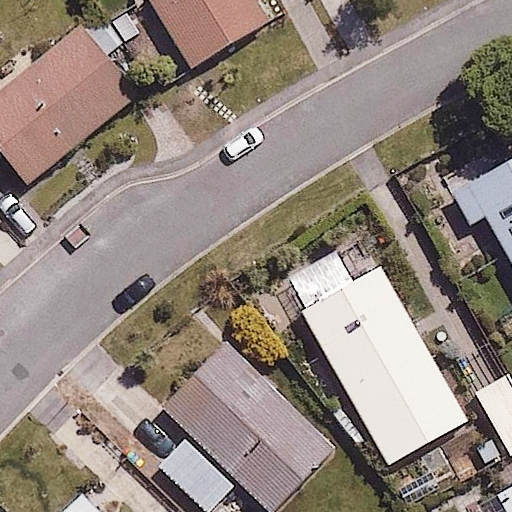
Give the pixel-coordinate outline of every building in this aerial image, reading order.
[(283,0),(156,0),(194,63),(287,7),(283,0)] [(137,91),(82,23),(2,89),(0,86),(0,140),(31,178),(137,91)] [(511,156),(452,188),(470,223),(491,212),(511,253),(511,156)] [(380,261),(301,307),(389,459),(468,414),(380,261)] [(226,341),(166,399),(196,430),(164,461),(207,506),(239,476),(271,509),(342,441),(273,368),(262,379),(226,341)] [(511,373),(509,368),(473,388),(509,451),(511,449),(511,373)] [(511,511),(511,477),(479,495),(488,511),(511,511)] [(106,511),(82,488),(58,511),(106,511)]
